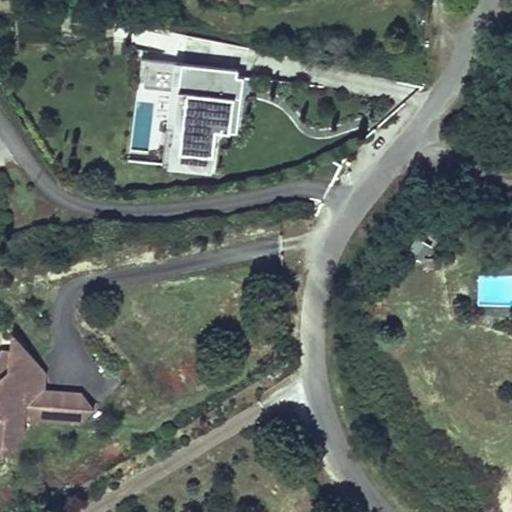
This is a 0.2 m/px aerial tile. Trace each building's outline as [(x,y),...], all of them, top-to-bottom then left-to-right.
[(260,0),(228,0),(229,11),(261,12),(260,0)] [(234,70),(235,63),(177,56),(165,160),(210,165),(213,126),(228,128),(232,90),(240,91),(242,71),(234,70)] [(12,359),(29,360),(13,341),(12,359)] [(52,426),(54,399),(45,399),(46,387),(38,387),(32,378),(40,371),(29,360),(12,359),(0,357),(0,452),(8,453),(25,439),(19,431),(26,424),(52,426)] [(46,380),(40,371),(32,378),(38,387),(46,387),(46,380)] [(81,402),(54,399),(52,426),(79,427),(81,402)] [(92,416),(81,402),(79,427),(92,416)] [(31,446),(25,439),(8,453),(0,452),(0,464),(7,465),(31,446)]
